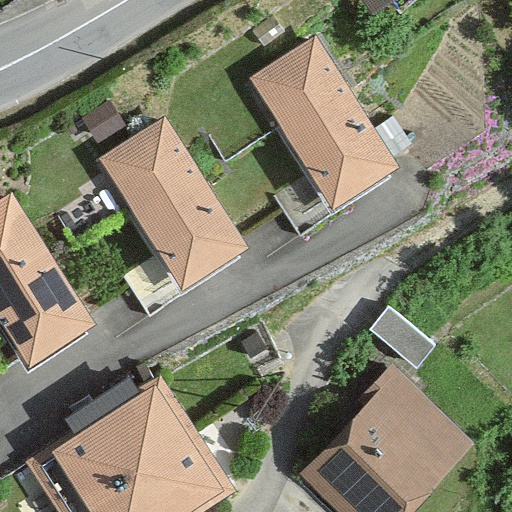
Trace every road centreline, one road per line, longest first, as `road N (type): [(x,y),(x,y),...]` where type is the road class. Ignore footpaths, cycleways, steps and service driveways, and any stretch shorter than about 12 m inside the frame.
road 1 (residential): [(260,511),(374,270),(511,193)]
road 2 (secondary): [(127,0),(0,74)]
